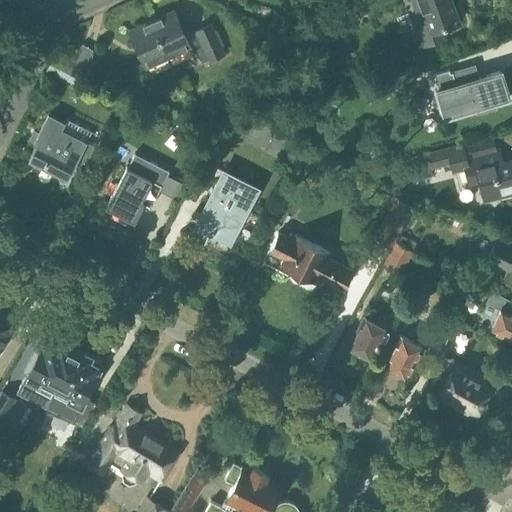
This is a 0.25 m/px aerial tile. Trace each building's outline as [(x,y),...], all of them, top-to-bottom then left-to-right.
[(411,0),(419,21),(416,22),(425,47),(446,39),(442,29),(460,22),(451,0),(411,0)] [(152,20),(169,58),(191,48),(203,62),(208,60),(209,61),(225,54),(211,24),(196,31),(197,32),(186,37),(174,10),(152,20)] [(130,30),(147,68),(169,58),(152,20),(130,30)] [(82,71),(93,50),(83,44),(71,65),(82,71)] [(82,73),(55,58),(49,69),(76,84),(82,73)] [(475,66),(474,65),(448,73),(461,117),(495,107),(494,102),(510,97),(502,70),(478,77),(472,67),(475,66)] [(87,140),(62,128),(65,122),(48,114),(34,142),(36,144),(29,159),(68,178),(76,163),(83,167),(99,135),(92,132),(87,140)] [(465,170),(469,185),(478,183),(483,200),(511,193),(511,159),(503,162),(498,151),(501,150),(501,149),(468,158),(464,145),(414,158),(417,174),(429,179),(446,174),(443,166),(450,164),(452,173),(465,170)] [(126,166),(106,207),(131,219),(140,201),(150,207),(160,189),(177,198),(185,183),(167,174),(169,170),(135,153),(128,167),(126,166)] [(224,169),(217,182),(206,204),(209,206),(199,227),(230,243),(259,187),(224,169)] [(397,197),(396,196),(374,237),(392,247),(396,242),(415,206),(413,205),(415,201),(399,193),(397,197)] [(293,238),(279,231),(269,250),(284,258),(281,264),(289,268),(292,275),(300,279),(305,277),(315,281),(318,276),(344,289),(354,271),(328,257),(331,251),(296,233),(293,238)] [(504,270),(511,274),(511,284),(511,286),(511,285),(511,246),(497,239),(488,260),(505,269),(504,270)] [(396,242),(392,247),(383,264),(402,274),(414,251),(396,242)] [(434,286),(444,267),(432,261),(422,280),(434,286)] [(490,329),(511,340),(511,311),(501,306),(490,329)] [(373,320),(365,316),(349,346),(370,357),(374,350),(375,350),(380,341),(379,340),(389,322),(388,318),(381,314),(375,316),(373,320)] [(0,345),(11,327),(9,326),(10,323),(0,316),(0,345)] [(441,325),(428,352),(439,358),(452,331),(441,325)] [(385,365),(407,376),(422,347),(400,335),(385,365)] [(43,340),(24,378),(17,393),(46,407),(54,391),(76,348),(60,340),(57,345),(50,341),(49,343),(43,340)] [(54,391),(67,398),(66,400),(82,408),(87,399),(86,398),(98,375),(99,375),(102,371),(95,367),(96,365),(89,361),(91,356),(76,348),(54,391)] [(432,389),(438,392),(438,393),(477,413),(494,381),(446,356),(440,366),(442,370),(439,374),(435,375),(431,384),(432,389)] [(0,424),(16,398),(2,390),(0,393),(0,424)] [(124,471),(122,474),(124,480),(129,483),(135,481),(137,479),(142,483),(148,474),(160,482),(178,452),(133,424),(141,412),(128,404),(111,431),(109,430),(88,465),(104,475),(112,462),(119,466),(119,468),(124,471)] [(204,511),(299,511),(298,509),(298,508),(297,506),(296,505),(294,503),(293,503),(292,502),(290,501),(287,500),(286,500),(283,501),(282,501),(280,502),(278,503),(277,504),(275,505),(271,504),(280,486),(267,479),(270,474),(251,464),(248,469),(234,462),(226,478),(234,482),(220,506),(211,501),(204,511)] [(198,468),(187,486),(170,511),(185,511),(209,475),(198,468)] [(169,511),(170,511),(146,496),(135,511),(169,511)]
